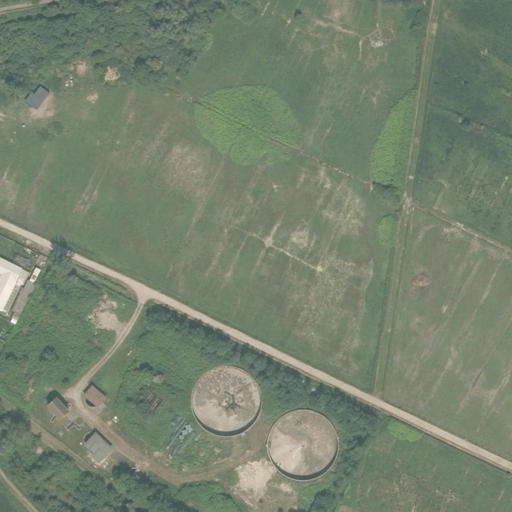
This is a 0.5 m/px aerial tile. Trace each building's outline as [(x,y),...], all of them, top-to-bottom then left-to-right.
[(32,117),(39,107),(27,98),(20,108),(32,117)] [(30,273),(0,258),(0,311),(2,313),(15,285),(23,289),(30,273)] [(81,395),(94,407),(103,397),(90,385),(81,395)] [(55,397),(45,405),(56,420),(67,412),(55,397)] [(94,432),(82,444),(98,461),(110,450),(94,432)]
